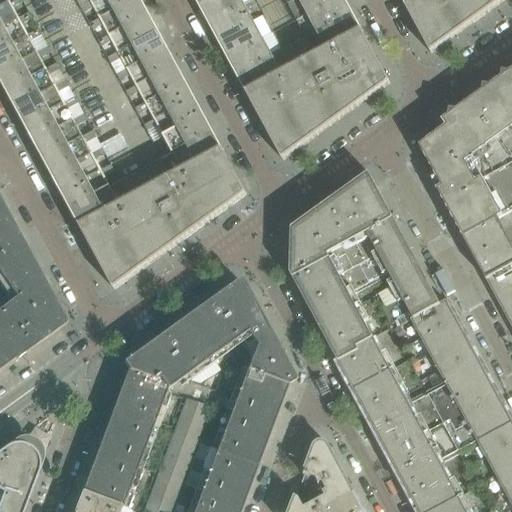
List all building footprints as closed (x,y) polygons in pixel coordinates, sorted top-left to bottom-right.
[(0,30),(19,20),(14,9),(24,4),(21,0),(15,0),(10,3),(0,8),(0,30)] [(0,0),(0,8),(10,3),(8,0),(0,0)] [(100,20),(137,0),(97,0),(91,3),(81,9),(84,15),(94,9),(100,20)] [(109,37),(149,16),(140,0),(137,0),(100,20),(90,26),(94,32),(104,26),(109,37)] [(195,0),(201,9),(217,0),(195,0)] [(210,26),(241,9),(236,0),(217,0),(201,9),(210,26)] [(303,0),(312,15),(338,0),(303,0)] [(352,14),(346,3),(344,0),(338,0),(312,15),(321,31),(326,28),(352,14)] [(405,0),(402,2),(426,46),(431,55),(507,0),(405,0)] [(219,43),(250,26),(241,9),(210,26),(219,43)] [(333,41),(359,27),(352,14),(326,28),(333,41)] [(0,52),(29,37),(23,26),(33,21),(29,15),(19,20),(0,30),(0,52)] [(119,54),(158,33),(149,16),(109,37),(99,43),(103,49),(113,43),(119,54)] [(228,60),(260,43),(250,26),(219,43),(228,60)] [(283,162),(342,120),(390,85),(359,27),(333,41),(326,28),(321,31),(269,60),(263,63),(270,75),(244,89),(283,162)] [(0,74),(38,54),(32,43),(42,38),(39,32),(29,37),(0,52),(0,74)] [(128,71),(167,50),(158,33),(119,54),(109,60),(112,66),(122,60),(128,71)] [(237,77),(263,63),(269,60),(260,43),(228,60),(237,77)] [(47,71),(41,60),(51,55),(48,48),(38,54),(0,74),(0,79),(7,92),(47,71)] [(137,88),(177,67),(167,50),(128,71),(118,77),(121,83),(131,77),(137,88)] [(244,89),(270,75),(263,63),(237,77),(244,89)] [(56,88),(50,77),(60,72),(57,65),(47,71),(7,92),(16,109),(56,88)] [(146,105),(186,84),(177,67),(137,88),(127,94),(130,100),(140,94),(146,105)] [(511,72),(509,75),(503,73),(502,80),(497,83),(511,105),(511,72)] [(65,105),(59,94),(69,89),(66,82),(56,88),(16,109),(25,126),(65,105)] [(511,105),(497,83),(490,88),(484,87),(483,93),(457,112),(450,112),(449,117),(443,122),(448,129),(422,147),(444,188),(437,191),(471,254),(486,280),(511,266),(511,244),(507,235),(499,220),(511,213),(511,105)] [(155,122),(195,101),(186,84),(146,105),(136,110),(139,117),(149,111),(155,122)] [(74,122),(68,111),(79,106),(75,99),(65,105),(25,126),(34,143),(74,122)] [(164,139),(204,117),(195,101),(155,122),(145,127),(148,134),(159,128),(164,139)] [(83,139),(78,128),(88,123),(84,116),(74,122),(34,143),(44,160),(83,139)] [(213,134),(207,123),(204,117),(164,139),(173,156),(189,148),(213,134)] [(93,156),(87,145),(97,140),(94,133),(83,139),(44,160),(53,177),(93,156)] [(196,160),(220,147),(213,134),(189,148),(196,160)] [(247,196),(224,153),(220,147),(196,160),(189,148),(173,156),(111,190),(96,198),(102,210),(78,224),(115,291),(247,196)] [(102,173),(96,162),(106,157),(103,150),(93,156),(53,177),(62,194),(102,173)] [(111,190),(105,179),(115,173),(112,167),(102,173),(62,194),(71,211),(96,198),(111,190)] [(395,221),(379,192),(376,187),(374,183),(370,175),(355,186),(353,187),(344,194),(342,195),(335,200),(333,201),(333,202),(324,208),(322,210),(309,219),(308,220),(329,257),(358,241),(368,235),(395,221)] [(78,224),(102,210),(96,198),(71,211),(78,224)] [(65,326),(32,265),(0,205),(0,279),(14,301),(10,304),(33,339),(26,345),(31,351),(65,326)] [(339,276),(329,257),(308,220),(307,220),(293,231),(292,242),(292,259),(291,276),(300,292),(301,293),(304,299),(319,328),(356,308),(351,299),(339,276)] [(440,306),(420,268),(395,221),(368,235),(413,320),(440,306)] [(496,298),(511,288),(511,266),(486,280),(496,298)] [(246,335),(237,323),(256,312),(242,286),(234,284),(233,284),(186,318),(214,358),(246,335)] [(505,315),(511,311),(511,288),(496,298),(505,315)] [(421,339),(456,320),(446,302),(440,306),(413,320),(412,321),(421,339)] [(0,373),(31,351),(26,345),(33,339),(10,304),(0,311),(0,373)] [(391,372),(374,341),(356,308),(319,328),(354,392),(391,372)] [(256,312),(237,323),(246,335),(264,326),(256,312)] [(168,391),(214,358),(186,318),(121,365),(127,372),(125,375),(168,391)] [(431,356),(465,337),(456,320),(421,339),(431,356)] [(264,326),(246,335),(255,348),(271,340),(264,326)] [(440,373),(475,354),(465,337),(431,356),(431,357),(423,361),(431,377),(440,373)] [(291,376),(271,340),(255,348),(245,375),(285,390),(291,377),(291,376)] [(449,390),(484,371),(475,354),(440,373),(446,384),(449,390)] [(459,408),(494,389),(484,371),(449,390),(459,408)] [(468,425),(459,408),(449,390),(446,384),(408,404),(391,372),(354,392),(418,511),(435,511),(459,500),(441,467),(479,446),(478,444),(468,425)] [(152,428),(166,393),(168,391),(125,375),(111,413),(152,428)] [(271,428),(285,390),(245,375),(231,413),(271,428)] [(503,407),(494,389),(459,408),(468,425),(503,407)] [(170,511),(209,410),(185,401),(143,511),(170,511)] [(478,444),(511,424),(511,422),(503,407),(468,425),(478,444)] [(137,469),(152,428),(111,413),(96,453),(137,469)] [(256,469),(271,428),(231,413),(216,453),(256,469)] [(487,460),(511,446),(511,424),(478,444),(479,446),(487,460)] [(363,511),(329,448),(327,445),(323,444),(320,444),(317,446),(315,449),(305,476),(306,477),(305,479),(310,481),(311,479),(317,481),(320,486),(323,485),(327,492),(324,494),(326,498),(305,510),(300,501),(296,499),(291,511),(363,511)] [(0,487),(28,450),(26,448),(23,447),(20,446),(17,446),(14,446),(11,447),(9,447),(6,449),(4,450),(0,452),(0,487)] [(241,510),(256,469),(216,453),(199,446),(196,455),(212,462),(200,495),(241,510)] [(496,477),(511,468),(511,446),(487,460),(496,477)] [(0,511),(22,511),(36,475),(37,473),(38,470),(38,467),(38,464),(37,461),(36,458),(35,456),(33,453),(31,451),(28,450),(0,487),(0,511)] [(122,510),(137,469),(96,453),(80,495),(120,510),(120,509),(122,510)] [(505,494),(511,490),(511,468),(496,477),(505,494)] [(119,511),(120,510),(80,495),(73,511),(119,511)] [(239,511),(241,510),(200,495),(193,511),(239,511)] [(465,511),(459,500),(435,511),(465,511)]
